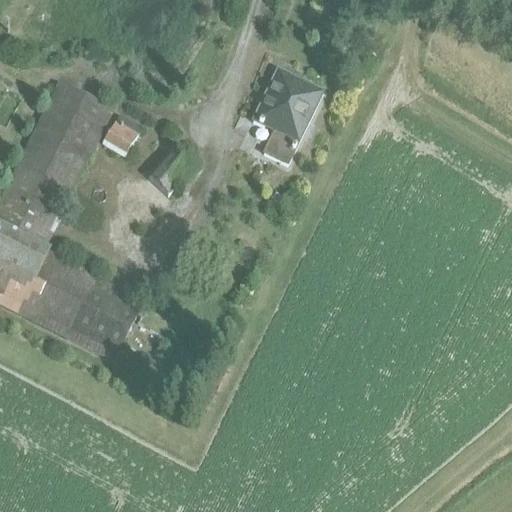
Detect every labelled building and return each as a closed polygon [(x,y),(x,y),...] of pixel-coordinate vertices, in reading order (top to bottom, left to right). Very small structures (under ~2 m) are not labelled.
[(278,74),(252,126),(273,136),(263,158),(287,170),(323,96),(278,74)] [(114,114),(58,86),(0,203),(0,308),(114,365),(140,315),(92,290),(99,278),(46,253),(114,114)] [(120,118),(102,147),(125,160),(141,132),(120,118)] [(150,182),(125,210),(143,226),(168,199),(169,200),(195,169),(174,151),(148,181),(150,182)] [(137,325),(125,345),(156,363),(168,343),(137,325)]
